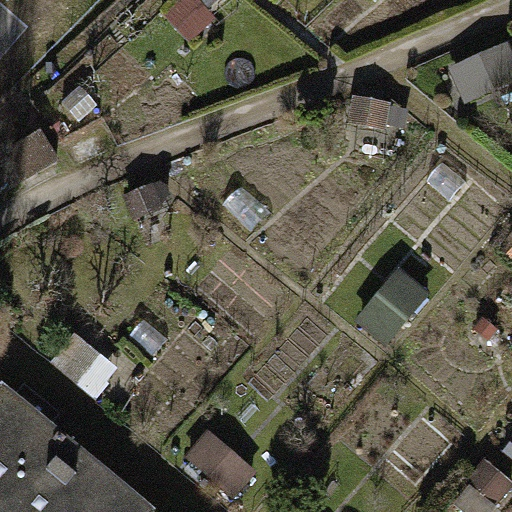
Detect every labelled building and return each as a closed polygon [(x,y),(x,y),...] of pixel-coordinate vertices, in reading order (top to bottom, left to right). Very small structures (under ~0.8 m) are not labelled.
[(471,102),(511,82),(511,40),(454,67),(471,102)] [(57,162),(41,136),(28,144),(43,170),(57,162)] [(0,171),(9,186),(20,178),(8,159),(0,163),(0,171)] [(403,270),(384,297),(413,317),(432,291),(403,270)] [(0,511),(155,511),(2,386),(0,388),(0,511)]
